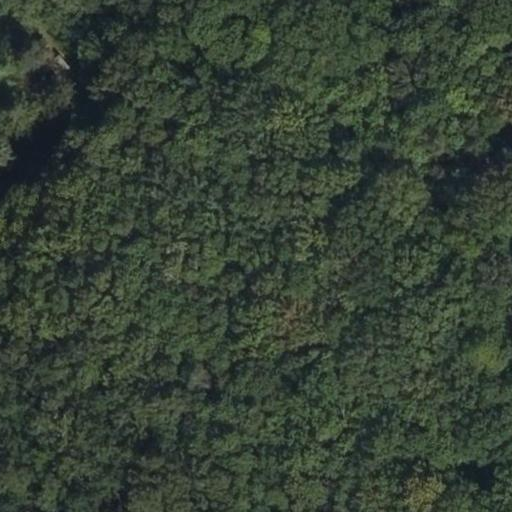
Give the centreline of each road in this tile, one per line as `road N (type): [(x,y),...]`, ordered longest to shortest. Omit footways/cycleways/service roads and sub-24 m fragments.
road 1 (track): [(139,107),(0,225)]
road 2 (track): [(271,0),(139,107)]
road 3 (track): [(139,107),(52,0)]
